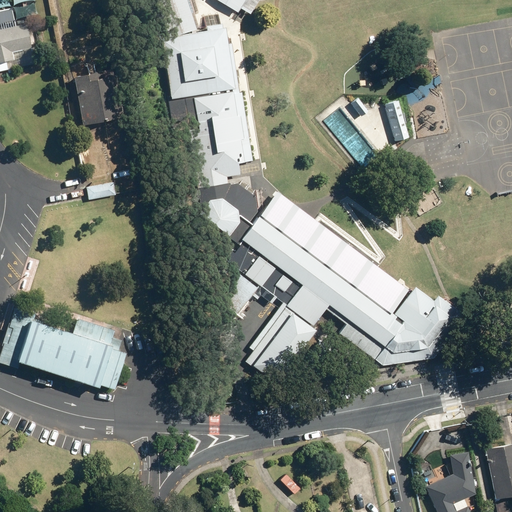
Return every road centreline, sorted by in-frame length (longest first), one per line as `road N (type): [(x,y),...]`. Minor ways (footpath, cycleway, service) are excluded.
road 1 (residential): [(148,511),(150,459),(141,421),(321,409)]
road 2 (residential): [(321,409),(210,452),(148,511)]
road 3 (residential): [(383,405),(511,379)]
